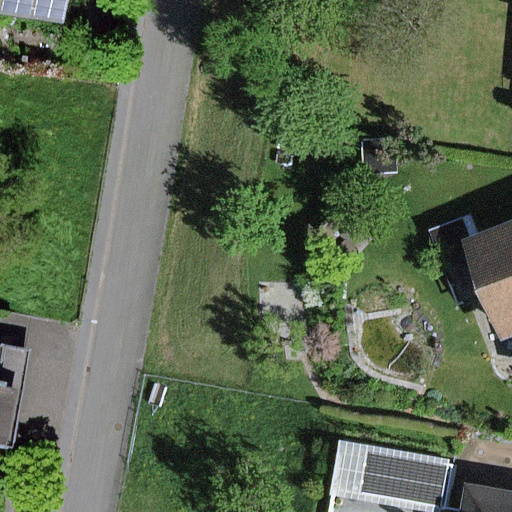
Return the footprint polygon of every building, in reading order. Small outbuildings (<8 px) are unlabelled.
[(0,0),(0,6),(72,16),(73,0),(0,0)] [(511,240),(502,245),(511,267),(511,240)] [(0,432),(1,432),(15,434),(29,341),(0,335),(0,432)] [(464,460),(364,442),(356,486),(457,504),(464,460)] [(511,511),(511,487),(491,484),(486,511),(511,511)]
